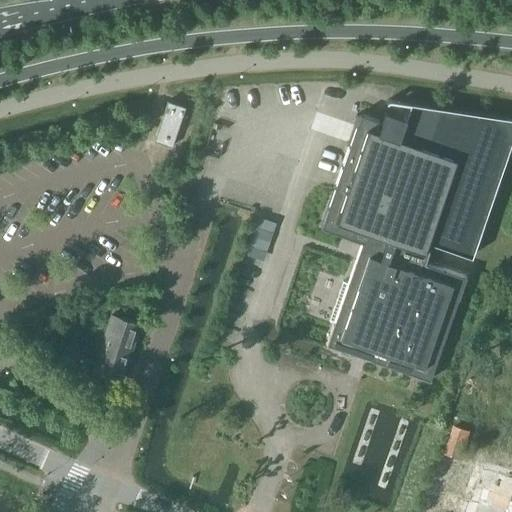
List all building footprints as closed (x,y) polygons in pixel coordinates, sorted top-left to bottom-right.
[(159,143),(171,147),(173,141),(184,108),(167,102),(165,108),(153,141),(159,143)] [(408,106),(404,118),(384,111),(380,120),(380,121),(379,120),(379,121),(378,121),(359,114),(320,228),(360,242),(346,283),(342,282),(329,321),(332,322),(325,345),(429,381),(465,276),(424,262),(430,243),(470,258),(511,135),(511,118),(410,103),(408,106)] [(249,255),(268,258),(274,218),(256,215),(249,255)] [(92,371),(120,381),(139,324),(110,314),(92,371)] [(453,427),(444,453),(457,457),(466,431),(453,427)] [(473,504),(470,511),(511,511),(511,478),(487,471),(486,474),(483,473),(479,487),(475,486),(470,503),(473,504)]
